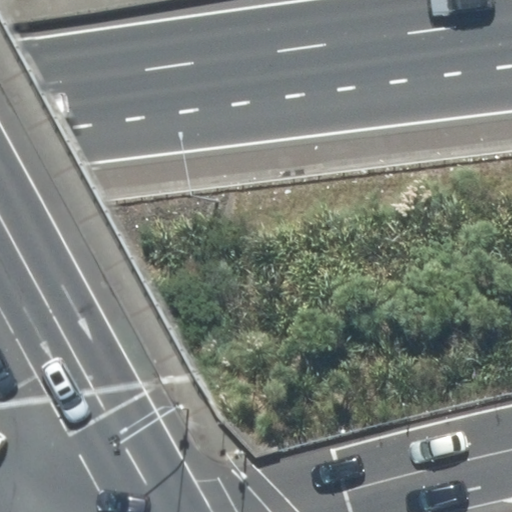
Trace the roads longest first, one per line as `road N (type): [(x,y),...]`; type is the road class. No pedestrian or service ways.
road 1 (motorway): [(511,21),(0,97)]
road 2 (secondary): [(0,243),(156,511)]
road 3 (motorway): [(511,455),(288,511)]
